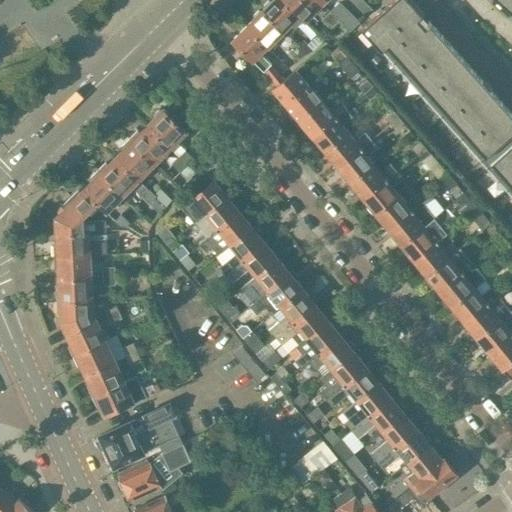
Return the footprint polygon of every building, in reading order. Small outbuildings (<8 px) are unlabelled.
[(264,8),(263,9),(285,31),(293,24),(296,27),(304,19),(286,0),(268,0),(264,4),(264,8)] [(286,0),(304,19),(306,20),(323,3),(320,0),(286,0)] [(511,0),(364,0),(378,13),(363,28),(511,195),(511,0)] [(340,1),(330,11),(339,20),(350,31),(360,21),(340,1)] [(254,17),(247,25),(268,47),(272,50),(281,42),(278,39),(285,31),(263,9),(262,10),(258,10),(254,14),(254,17)] [(339,20),(330,11),(322,19),(331,29),(339,20)] [(268,47),(247,25),(232,39),(264,71),(265,70),(274,81),(280,75),(272,64),(262,53),(268,47)] [(306,40),(299,45),(307,54),(313,49),(306,40)] [(307,54),(299,45),(293,50),(301,59),(307,54)] [(347,55),(342,49),(333,56),(338,62),(347,55)] [(338,62),(343,69),(351,78),(360,71),(352,62),(347,55),(338,62)] [(374,67),(381,60),(377,55),(369,62),(374,67)] [(297,69),(274,88),(287,104),(322,75),(316,67),(311,71),(305,63),(297,69)] [(287,104),(300,119),(323,100),(317,93),(328,83),(322,75),(287,104)] [(368,80),(360,87),(365,93),(374,86),(368,80)] [(374,86),(365,93),(371,100),(379,93),(374,86)] [(300,119),(313,135),(346,108),(348,107),(341,99),(329,108),(323,100),(300,119)] [(155,117),(148,124),(171,147),(187,131),(164,108),(162,110),(158,109),(154,113),(155,117)] [(313,135),(326,151),(349,132),(343,124),(353,116),(346,108),(313,135)] [(394,111),(393,111),(385,118),(390,124),(399,117),(394,111)] [(399,117),(390,124),(395,130),(404,123),(399,117)] [(138,130),(130,138),(155,163),(171,147),(148,124),(140,132),(138,130)] [(326,151),(338,166),(371,139),(365,131),(355,140),(349,132),(326,151)] [(125,148),(116,156),(139,179),(155,163),(130,138),(122,145),(125,148)] [(378,147),(371,139),(338,166),(351,182),(374,163),(368,155),(378,147)] [(421,141),(419,142),(412,148),(417,155),(426,148),(421,141)] [(426,148),(417,155),(422,161),(431,154),(426,148)] [(179,157),(188,165),(194,159),(186,151),(179,157)] [(106,162),(97,171),(122,196),(132,185),(149,202),(156,196),(154,194),(139,179),(116,156),(108,164),(106,162)] [(188,165),(179,157),(173,163),(181,171),(188,165)] [(380,171),(374,163),(351,182),(363,197),(397,170),(390,162),(380,171)] [(363,197),(376,213),(399,194),(393,187),(403,178),(397,170),(363,197)] [(446,170),(445,171),(437,177),(443,184),(452,177),(446,170)] [(96,202),(106,212),(122,196),(97,171),(90,178),(92,179),(83,188),(96,202)] [(452,177),(443,184),(448,191),(457,184),(452,177)] [(195,221),(227,195),(214,179),(181,206),(194,222),(195,221)] [(65,208),(56,217),(57,233),(106,231),(105,220),(96,220),(84,221),(84,214),(96,202),(83,188),(80,192),(78,190),(63,205),(65,208)] [(161,188),(154,194),(167,206),(172,199),(161,188)] [(376,213),(389,228),(422,201),(416,193),(405,202),(399,194),(376,213)] [(465,218),(469,215),(478,208),(472,200),(471,201),(465,193),(457,199),(453,202),(465,218)] [(200,243),(239,210),(227,195),(195,221),(202,229),(194,236),(200,243)] [(422,201),(389,228),(401,244),(425,225),(435,217),(428,209),(422,201)] [(469,215),(474,221),(482,230),(491,223),(483,213),(478,208),(469,215)] [(224,237),(230,244),(252,226),(239,210),(200,243),(206,251),(224,237)] [(127,226),(130,223),(128,220),(121,214),(115,220),(120,226),(127,226)] [(425,225),(401,244),(414,259),(447,232),(435,217),(425,225)] [(167,244),(176,237),(164,223),(158,232),(167,244)] [(252,226),(230,244),(237,252),(219,267),(225,275),(265,242),(252,226)] [(500,230),(498,231),(491,238),(496,244),(505,237),(500,230)] [(106,231),(57,233),(57,244),(54,244),(55,256),(90,255),(91,255),(107,254),(106,231)] [(414,259),(427,275),(450,256),(444,248),(454,240),(447,232),(414,259)] [(505,237),(496,244),(501,251),(510,244),(505,237)] [(140,250),(149,250),(149,240),(140,240),(140,250)] [(250,268),(255,275),(278,257),(265,242),(225,275),(218,281),(224,288),(250,268)] [(182,244),(173,251),(180,259),(189,252),(182,244)] [(427,275),(439,290),(472,263),(460,248),(450,256),(427,275)] [(196,262),(188,253),(180,260),(188,269),(196,262)] [(91,276),(90,255),(55,256),(55,267),(58,267),(59,278),(91,276)] [(290,272),(278,257),(255,275),(241,286),(254,302),(290,272)] [(439,290),(452,306),(475,287),(485,279),(472,263),(439,290)] [(115,275),(115,266),(103,267),(103,276),(115,275)] [(230,322),(235,329),(257,313),(267,305),(272,312),(303,288),(290,272),(254,302),(241,312),(230,322)] [(104,285),(116,284),(115,275),(103,276),(104,285)] [(92,299),(91,276),(59,278),(59,289),(56,289),(57,300),(92,299)] [(475,287),(452,306),(465,322),(498,295),(492,287),(481,295),(475,287)] [(270,329),(277,337),(317,305),(303,288),(272,312),(279,321),(270,329)] [(465,322),(477,338),(501,319),(511,311),(498,295),(465,322)] [(92,313),(92,299),(57,300),(57,311),(60,311),(61,319),(67,333),(96,320),(92,313)] [(105,310),(108,316),(119,311),(116,305),(105,310)] [(235,305),(223,314),(230,322),(241,312),(235,305)] [(307,338),(329,320),(317,305),(277,337),(283,345),(294,336),(300,343),(307,338)] [(122,318),(119,311),(108,316),(111,323),(122,318)] [(511,312),(511,311),(501,319),(477,338),(490,354),(511,336),(511,312)] [(69,345),(73,355),(105,340),(96,320),(67,333),(72,344),(69,345)] [(343,336),(329,320),(307,338),(313,345),(295,360),(303,369),(343,336)] [(247,325),(242,324),(237,329),(244,337),(252,330),(247,325)] [(81,364),(86,375),(115,362),(115,361),(127,355),(123,347),(117,335),(105,341),(105,340),(73,355),(78,366),(81,364)] [(333,370),(355,352),(343,336),(303,369),(309,376),(317,370),(323,378),(333,370)] [(511,336),(490,354),(503,369),(511,361),(511,336)] [(250,345),(256,353),(265,345),(259,338),(250,345)] [(134,342),(123,347),(127,355),(137,351),(134,342)] [(257,353),(269,368),(281,358),(269,343),(257,353)] [(264,373),(242,344),(233,351),(255,380),(264,373)] [(137,351),(127,355),(130,364),(141,359),(137,351)] [(328,400),(368,367),(355,352),(333,370),(323,378),(321,379),(328,387),(322,392),(328,400)] [(88,386),(93,397),(124,383),(115,362),(86,375),(91,385),(88,386)] [(368,367),(328,400),(334,407),(352,393),(358,401),(380,382),(368,367)] [(190,377),(185,368),(180,370),(178,376),(180,382),(190,377)] [(284,380),(277,371),(270,377),(278,386),(284,380)] [(138,376),(124,383),(93,397),(97,406),(100,405),(105,416),(148,396),(144,388),(138,376)] [(285,395),(292,389),(284,380),(278,386),(285,395)] [(393,398),(380,382),(358,401),(364,408),(347,423),(353,431),(393,398)] [(152,384),(144,388),(148,396),(156,392),(152,384)] [(304,391),(294,399),(301,407),(309,401),(309,396),(304,391)] [(377,424),(384,432),(406,414),(393,398),(353,431),(360,439),(377,424)] [(170,403),(100,435),(114,465),(180,435),(171,417),(176,415),(170,403)] [(307,414),(313,422),(324,414),(318,406),(307,414)] [(419,429),(406,414),(384,432),(390,440),(372,454),(379,462),(419,429)] [(331,428),(324,434),(333,445),(340,439),(331,428)] [(403,455),(409,463),(432,445),(419,429),(379,462),(385,469),(403,455)] [(342,438),(333,445),(346,460),(354,453),(342,438)] [(303,482),(337,458),(323,440),(290,467),(303,482)] [(180,469),(178,466),(191,460),(183,442),(165,450),(162,452),(150,461),(119,475),(131,499),(161,486),(180,469)] [(443,459),(432,445),(409,463),(415,471),(405,479),(392,490),(399,498),(446,459),(445,458),(443,459)] [(368,469),(354,453),(346,460),(359,476),(368,469)] [(259,466),(254,454),(245,458),(251,469),(259,466)] [(459,474),(446,459),(399,498),(404,505),(416,495),(423,504),(459,474)] [(315,475),(319,480),(326,482),(332,478),(325,468),(315,475)] [(366,470),(359,476),(371,492),(379,486),(366,470)] [(265,497),(274,493),(267,476),(258,480),(265,497)] [(0,511),(4,511),(16,500),(1,486),(0,486),(0,511)] [(350,486),(341,492),(354,511),(379,511),(371,500),(363,506),(350,486)] [(309,500),(301,489),(294,495),(301,505),(309,500)] [(354,511),(341,492),(332,499),(341,511),(354,511)] [(136,511),(173,511),(165,495),(135,509),(136,511)] [(35,511),(20,496),(16,500),(4,511),(35,511)] [(403,511),(400,508),(404,505),(399,498),(384,510),(386,511),(403,511)]
